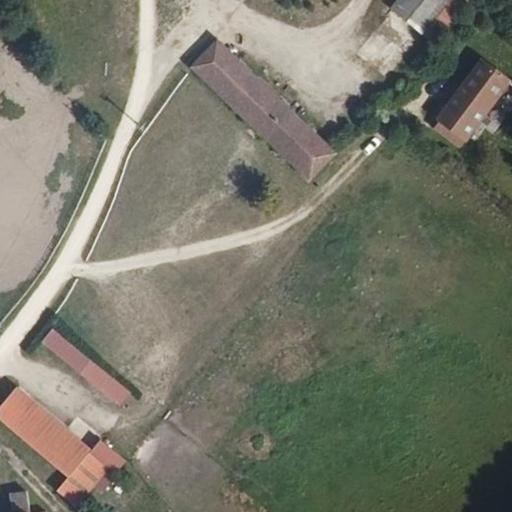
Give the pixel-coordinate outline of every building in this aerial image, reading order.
[(396,0),(390,8),(423,34),(450,0),(396,0)] [(471,0),(450,0),(423,34),(435,45),(471,0)] [(311,182),(338,153),(218,39),(190,68),(311,182)] [(511,83),(511,80),(482,57),(460,86),(437,118),(436,119),(439,122),(466,141),(467,143),(511,83)] [(437,118),(460,86),(455,83),(432,115),(437,118)] [(466,141),(439,122),(435,128),(461,147),(466,141)] [(132,393),(53,329),(43,343),(121,407),(132,393)] [(92,450),(18,387),(0,408),(0,421),(68,478),(57,491),(76,507),(93,487),(107,470),(109,469),(89,453),(92,450)] [(92,450),(89,453),(109,469),(116,474),(127,461),(100,440),(92,450)] [(116,477),(107,470),(93,487),(102,494),(116,477)] [(9,494),(12,511),(47,511),(38,511),(29,511),(26,491),(9,494)]
